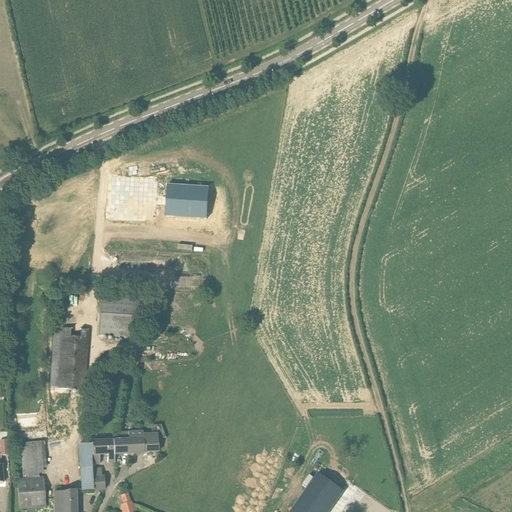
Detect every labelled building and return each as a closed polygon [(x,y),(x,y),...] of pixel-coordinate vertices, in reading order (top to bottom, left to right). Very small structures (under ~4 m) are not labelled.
[(165,182),(163,215),(202,216),(205,183),(165,182)] [(138,338),(139,328),(141,297),(101,294),(98,335),(138,338)] [(50,411),(10,414),(12,435),(16,435),(16,445),(20,444),(47,442),(47,432),(72,431),(71,410),(71,391),(85,391),(89,330),(53,328),(49,388),(50,411)] [(138,361),(127,361),(127,370),(138,370),(138,361)] [(133,433),(128,434),(128,432),(116,433),(116,440),(113,440),(114,455),(130,454),(130,446),(134,446),(133,433)] [(157,435),(143,435),(143,433),(133,433),(134,446),(130,446),(130,454),(144,454),(144,453),(154,453),(154,452),(153,452),(153,449),(157,449),(158,449),(157,435)] [(114,463),(114,455),(113,440),(92,441),(92,444),(92,456),(92,464),(99,464),(99,455),(107,455),(107,463),(114,463)] [(20,445),(22,478),(38,478),(38,475),(43,475),(42,468),(46,468),(43,444),(20,445)] [(91,477),(90,469),(90,456),(92,456),(92,444),(78,444),(81,491),(92,490),(91,477)] [(101,468),(90,469),(91,477),(101,477),(101,468)] [(344,491),(319,473),(307,490),(332,507),(342,493),(344,491)] [(101,477),(91,477),(92,490),(98,490),(105,489),(104,477),(101,477)] [(46,508),(43,478),(23,479),(17,480),(19,510),(46,508)] [(75,511),(75,490),(61,490),(61,493),(54,493),(54,511),(75,511)] [(122,511),(134,511),(137,511),(136,507),(135,503),(132,504),(130,493),(120,496),(123,504),(121,505),(122,511)]
